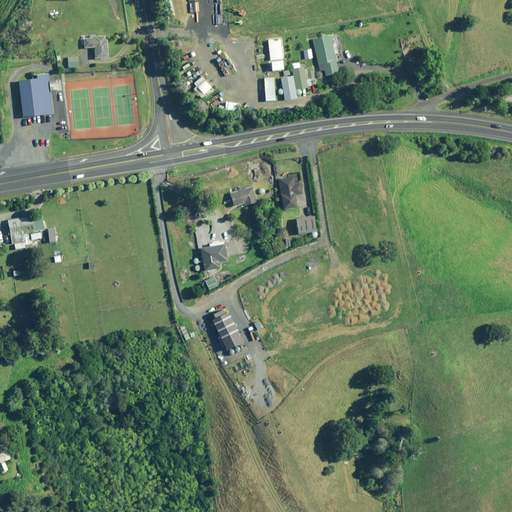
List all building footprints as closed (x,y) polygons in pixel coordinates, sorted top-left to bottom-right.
[(338,73),(329,35),(312,39),(319,71),(324,70),(325,76),(338,73)] [(107,58),(106,36),(82,38),(83,48),(94,48),(94,59),(107,58)] [(78,67),(78,57),(67,57),(68,67),(78,67)] [(292,76),(295,89),(305,87),(306,96),(318,94),(316,85),(311,86),(310,79),(313,78),(312,68),(304,69),(303,61),(290,63),(292,76)] [(295,89),(292,76),(291,76),(280,78),(282,89),(277,89),(278,94),(283,94),(284,100),(296,98),(295,89)] [(248,82),(249,92),(268,90),(269,93),(273,93),(272,79),(248,82)] [(42,81),(13,85),(18,120),(47,116),(42,81)] [(59,91),(58,82),(50,83),(51,93),(59,91)] [(300,194),(297,175),(278,179),(283,209),(295,207),(293,195),(300,194)] [(43,230),(40,214),(7,220),(11,244),(14,243),(15,249),(25,248),(23,234),(30,232),(31,240),(41,238),(40,231),(43,230)] [(315,231),(313,216),(295,219),(297,234),(315,231)] [(347,247),(344,232),(334,234),(337,250),(347,247)] [(226,261),(223,244),(200,249),(204,271),(219,268),(218,262),(226,261)] [(350,266),(347,256),(340,258),(343,268),(350,266)] [(217,286),(214,277),(204,281),(208,290),(217,286)] [(225,310),(212,317),(230,352),(244,345),(225,310)] [(0,472),(7,469),(3,461),(9,458),(8,455),(4,446),(0,448),(0,472)]
